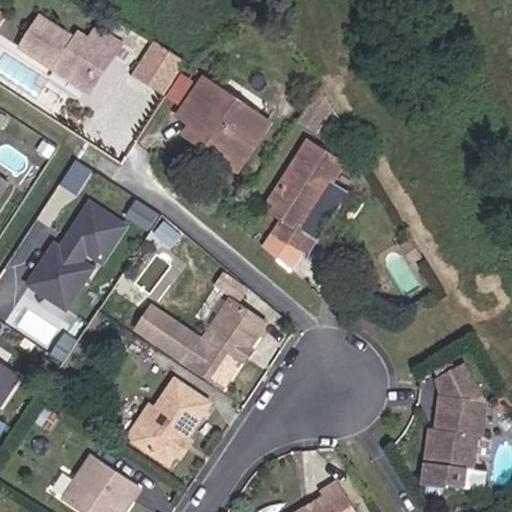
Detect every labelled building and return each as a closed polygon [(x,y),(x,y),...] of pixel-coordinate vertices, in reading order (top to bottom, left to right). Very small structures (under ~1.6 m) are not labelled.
[(72,29),(44,8),(20,40),(54,64),(58,58),(83,77),(105,49),(113,55),(125,38),(100,19),(91,31),(77,21),(72,29)] [(162,82),(179,58),(155,41),(138,66),(162,82)] [(58,58),(54,64),(87,88),(113,55),(105,49),(83,77),(58,58)] [(41,83),(11,64),(2,79),(31,98),(41,83)] [(238,163),(273,114),(207,66),(177,105),(196,119),(188,129),(238,163)] [(314,125),(331,100),(316,74),(293,112),(314,125)] [(179,100),(188,83),(176,77),(167,94),(179,100)] [(271,228),(301,247),(317,223),(325,228),(349,189),(333,178),(345,160),(305,135),(259,204),(277,217),(271,228)] [(77,159),(65,179),(80,188),(92,167),(77,159)] [(89,254),(113,219),(78,196),(55,231),(59,234),(53,244),(42,237),(17,275),(54,300),(80,262),(68,254),(74,244),(89,254)] [(133,217),(141,205),(126,196),(118,208),(133,217)] [(341,238),(325,228),(317,223),(301,247),(307,251),(317,235),(336,247),(341,238)] [(422,251),(411,233),(401,239),(412,257),(422,251)] [(415,261),(424,255),(422,251),(412,257),(415,261)] [(106,308),(116,293),(104,284),(93,300),(106,308)] [(264,318),(224,294),(183,354),(220,382),(264,318)] [(51,355),(63,336),(52,328),(39,347),(51,355)] [(432,427),(429,462),(426,483),(453,486),(455,464),(482,467),(486,421),(478,420),(481,400),(469,369),(439,378),(444,397),(441,428),(432,427)] [(202,399),(170,377),(150,406),(127,441),(154,458),(172,432),(178,435),(202,399)] [(118,434),(127,441),(150,406),(141,399),(118,434)] [(172,432),(154,458),(160,463),(168,453),(178,457),(186,442),(178,435),(172,432)] [(83,511),(115,511),(134,487),(86,455),(57,495),(83,511)] [(482,467),(455,464),(453,486),(479,488),(482,467)] [(347,511),(323,481),(309,490),(315,498),(305,505),(308,508),(302,511),(296,511),(295,511),(347,511)]
